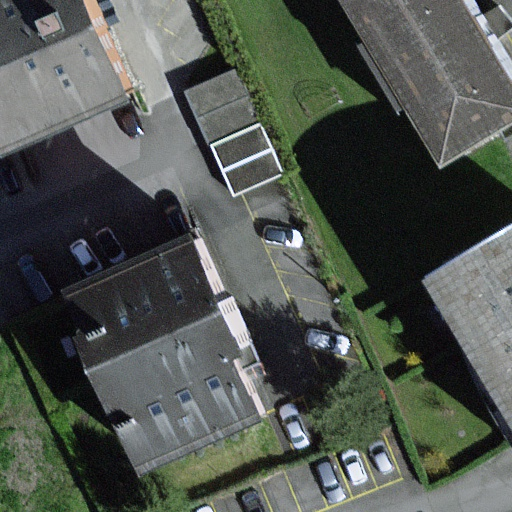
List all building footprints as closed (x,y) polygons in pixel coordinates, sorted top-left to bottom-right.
[(102,0),(0,0),(0,108),(22,160),(148,107),(102,0)] [(343,0),(443,165),(511,124),(511,74),(470,5),(467,0),(343,0)] [(239,70),(189,91),(234,197),(284,175),(239,70)] [(511,228),(432,274),(511,414),(511,228)] [(212,245),(87,297),(161,475),(279,426),(259,379),(266,376),(212,245)]
